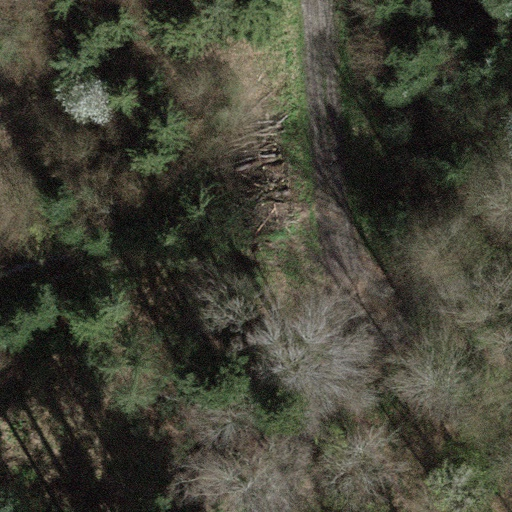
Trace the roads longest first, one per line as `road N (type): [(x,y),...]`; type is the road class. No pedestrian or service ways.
road 1 (track): [(286,0),(371,335),(447,511)]
road 2 (track): [(511,259),(371,335),(297,427),(254,511)]
